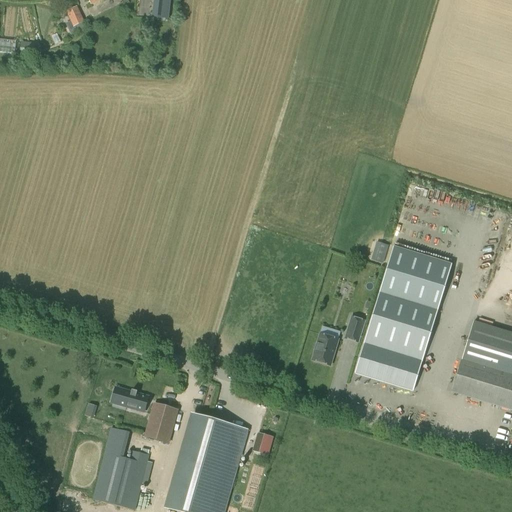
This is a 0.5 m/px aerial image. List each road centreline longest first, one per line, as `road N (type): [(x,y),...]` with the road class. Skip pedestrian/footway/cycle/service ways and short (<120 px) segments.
road 1 (unclassified): [(511,463),(0,307)]
road 2 (track): [(206,371),(296,65)]
